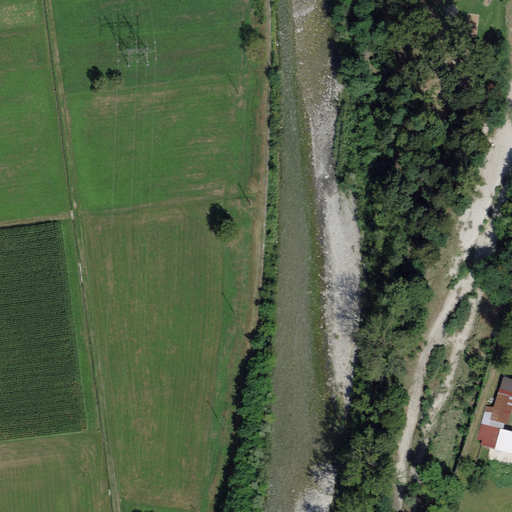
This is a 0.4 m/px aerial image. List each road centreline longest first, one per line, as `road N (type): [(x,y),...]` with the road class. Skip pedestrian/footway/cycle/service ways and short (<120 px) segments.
road 1 (track): [(48,0),(118,511)]
road 2 (track): [(230,197),(0,224)]
